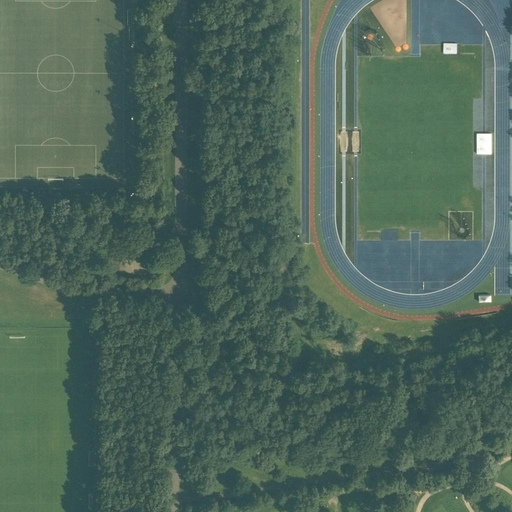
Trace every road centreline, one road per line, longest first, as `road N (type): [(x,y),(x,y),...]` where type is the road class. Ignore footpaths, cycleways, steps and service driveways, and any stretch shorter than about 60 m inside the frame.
road 1 (unclassified): [(172,500),(452,464),(511,442)]
road 2 (unclassified): [(181,295),(181,0)]
road 3 (unclassified): [(172,500),(181,295)]
road 4 (unclassified): [(181,295),(95,291),(0,264)]
